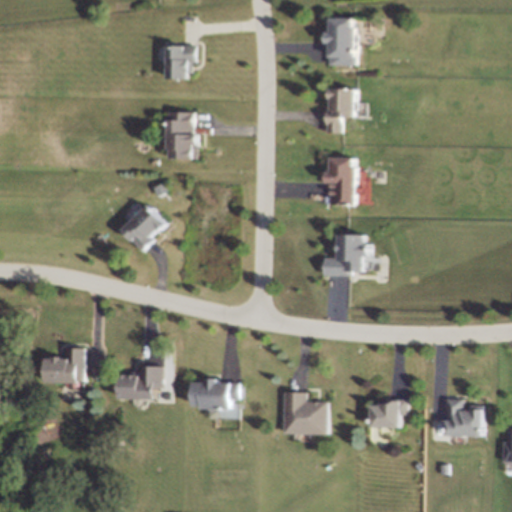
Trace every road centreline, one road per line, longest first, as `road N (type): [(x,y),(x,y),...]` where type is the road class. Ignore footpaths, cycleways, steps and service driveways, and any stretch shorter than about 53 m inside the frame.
road 1 (residential): [(0,268),(264,319),(364,331),(511,332)]
road 2 (residential): [(264,319),(267,66),(259,0)]
